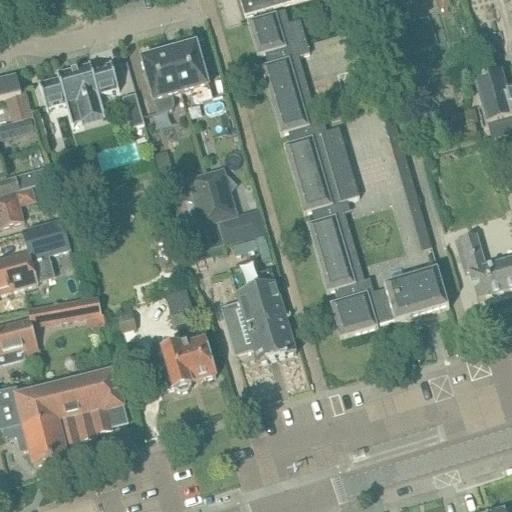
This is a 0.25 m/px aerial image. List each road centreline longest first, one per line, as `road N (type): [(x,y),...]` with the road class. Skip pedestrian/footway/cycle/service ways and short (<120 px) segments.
road 1 (tertiary): [(303,500),(511,436)]
road 2 (residential): [(0,49),(47,48),(208,3)]
